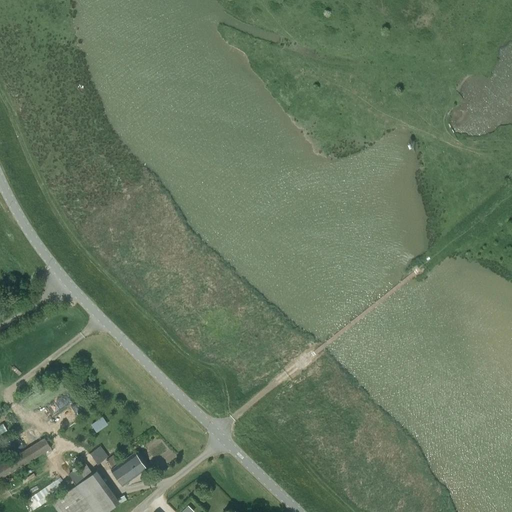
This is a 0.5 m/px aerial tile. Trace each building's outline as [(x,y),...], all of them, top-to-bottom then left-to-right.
[(70,393),(49,402),(53,413),(75,404),(70,393)] [(68,410),(74,420),(86,413),(80,403),(68,410)] [(66,410),(50,424),(58,432),(66,424),(69,427),(76,421),(66,410)] [(102,417),(91,425),(95,432),(106,424),(102,417)] [(0,478),(50,449),(44,438),(0,465),(0,478)] [(100,446),(89,454),(97,465),(107,457),(100,446)] [(107,460),(113,468),(110,470),(122,486),(146,469),(135,452),(119,464),(113,456),(107,460)] [(57,511),(104,511),(115,505),(85,463),(68,475),(76,485),(52,503),(57,511)] [(61,477),(25,500),(31,509),(67,487),(61,477)]
